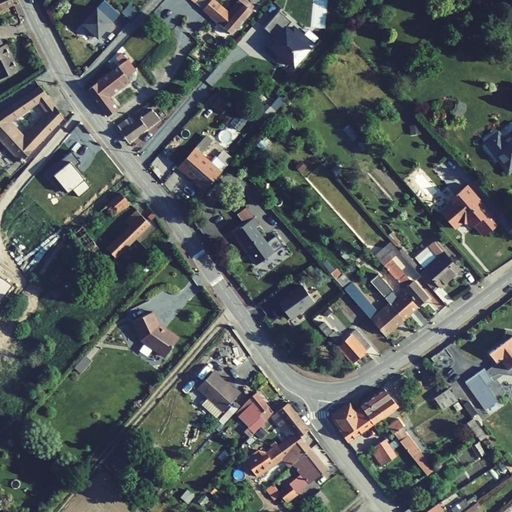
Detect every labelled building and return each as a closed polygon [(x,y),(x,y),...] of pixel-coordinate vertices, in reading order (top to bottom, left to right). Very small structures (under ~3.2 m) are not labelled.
[(0,0),(0,10),(14,4),(11,0),(0,0)] [(203,9),(210,0),(197,0),(195,3),(203,9)] [(218,22),(227,11),(214,0),(210,0),(203,9),(218,22)] [(237,0),(227,11),(218,22),(231,34),(252,11),(250,10),(254,6),(246,0),(237,0)] [(98,38),(112,22),(97,8),(82,24),(98,38)] [(291,22),(279,11),(264,28),(276,39),(265,51),(276,60),(280,55),(293,67),(309,49),(299,40),(303,36),(293,28),(290,32),(285,28),(291,22)] [(159,18),(168,26),(173,22),(164,13),(159,18)] [(0,78),(18,70),(9,52),(9,51),(6,44),(2,45),(0,40),(0,78)] [(118,52),(122,58),(128,54),(124,48),(118,52)] [(118,61),(86,83),(106,110),(116,103),(108,92),(129,76),(118,61)] [(0,117),(0,137),(19,158),(24,164),(31,157),(68,118),(60,107),(33,135),(30,132),(26,135),(20,128),(28,122),(23,115),(39,102),(42,105),(52,97),(44,87),(0,117)] [(136,106),(143,115),(149,122),(155,118),(144,104),(141,102),(136,106)] [(126,114),(115,122),(128,139),(138,132),(131,124),(143,115),(136,106),(126,114)] [(267,119),(274,111),(269,106),(261,114),(267,119)] [(258,113),(253,119),(260,125),(265,120),(258,113)] [(138,132),(149,122),(143,115),(131,124),(138,132)] [(410,134),(421,132),(420,124),(408,126),(410,134)] [(511,134),(503,141),(498,135),(487,143),(508,171),(511,168),(511,134)] [(270,145),(264,140),(258,147),(264,152),(270,145)] [(192,145),(176,164),(194,179),(192,181),(201,189),(220,169),(192,145)] [(309,150),(314,155),(318,151),(313,146),(309,150)] [(108,182),(92,161),(44,193),(59,214),(62,218),(108,182)] [(300,173),(306,167),(300,161),(294,166),(300,173)] [(341,170),(337,165),(330,171),(334,176),(341,170)] [(436,213),(450,230),(457,224),(462,224),(466,229),(470,226),(480,237),(495,224),(463,186),(444,202),(446,205),(436,213)] [(121,209),(129,202),(120,193),(104,207),(112,217),(121,209)] [(136,210),(129,202),(121,209),(129,217),(136,210)] [(150,224),(136,210),(129,217),(125,221),(129,226),(101,254),(109,264),(150,224)] [(259,224),(253,216),(230,232),(253,267),(270,255),(280,248),(274,238),(264,245),(252,229),(259,224)] [(101,254),(82,226),(73,233),(101,272),(109,264),(101,254)] [(396,246),(401,242),(392,232),(387,236),(396,246)] [(433,290),(438,286),(439,287),(459,271),(434,242),(428,247),(432,251),(419,262),(424,269),(419,273),(433,290)] [(399,252),(391,243),(375,256),(419,306),(428,298),(413,281),(411,282),(391,260),(399,252)] [(415,258),(419,262),(432,251),(428,247),(415,258)] [(422,270),(402,248),(399,251),(419,273),(422,270)] [(336,280),(342,275),(336,268),(330,273),(336,280)] [(342,275),(336,280),(385,336),(403,320),(389,303),(378,313),(352,282),(351,282),(343,274),(342,275)] [(389,303),(403,320),(417,307),(405,294),(397,300),(391,293),(392,291),(378,274),(370,281),(389,303)] [(301,285),(277,303),(289,319),(313,302),(301,285)] [(326,317),(332,312),(329,308),(323,313),(326,317)] [(161,327),(158,325),(152,311),(132,321),(141,340),(165,357),(177,338),(164,328),(163,329),(161,327)] [(328,335),(352,362),(370,346),(355,329),(349,333),(351,335),(344,341),(334,330),(332,331),(324,322),(318,326),(327,336),(328,335)] [(373,346),(381,353),(389,345),(380,336),(382,334),(372,324),(363,334),(374,345),(373,346)] [(503,364),(501,373),(511,374),(511,332),(506,331),(505,341),(489,353),(496,363),(500,360),(503,364)] [(80,373),(91,361),(84,355),(73,367),(80,373)] [(486,371),(490,377),(501,373),(503,364),(500,360),(496,363),(486,371)] [(486,371),(484,368),(465,382),(485,410),(498,401),(487,386),(493,381),(490,377),(486,371)] [(204,386),(230,410),(247,391),(240,384),(238,386),(219,369),(204,386)] [(403,376),(399,379),(405,386),(409,383),(403,376)] [(391,385),(396,392),(405,386),(399,379),(391,385)] [(448,388),(434,398),(442,410),(457,401),(448,388)] [(382,389),(359,405),(365,414),(388,398),(382,389)] [(242,414),(257,436),(277,415),(263,393),(255,400),(242,414)] [(394,406),(388,398),(365,414),(371,422),(394,406)] [(457,411),(462,408),(458,402),(453,405),(457,411)] [(346,403),(327,415),(345,441),(351,436),(340,419),(346,414),(352,410),(346,403)] [(312,431),(294,404),(277,416),(293,438),(298,435),(302,440),(305,437),(312,431)] [(359,405),(352,410),(346,414),(358,431),(362,428),(371,422),(365,414),(359,405)] [(351,436),(358,431),(346,414),(340,419),(351,436)] [(473,418),(467,422),(472,429),(478,425),(473,418)] [(398,419),(388,426),(393,433),(394,433),(427,475),(433,470),(407,435),(402,427),(403,426),(398,419)] [(480,440),(486,436),(478,425),(472,429),(480,440)] [(302,440),(298,435),(293,438),(281,447),(279,443),(274,447),(266,445),(253,455),(265,471),(287,455),(295,465),(304,456),(314,448),(305,437),(302,440)] [(397,456),(385,439),(371,448),(375,453),(373,455),(381,466),(397,456)] [(392,449),(399,444),(396,439),(389,444),(392,449)] [(485,454),(478,442),(471,447),(478,458),(485,454)] [(281,489),(288,500),(298,492),(296,489),(318,474),(321,477),(330,470),(314,448),(304,456),(312,466),(281,489)] [(150,466),(156,472),(162,465),(156,459),(150,466)] [(147,496),(155,487),(148,480),(140,489),(147,496)] [(323,505),(328,501),(320,490),(314,495),(323,505)] [(465,499),(451,509),(453,511),(462,511),(477,502),(473,497),(467,502),(465,499)] [(462,511),(473,511),(481,507),(477,502),(462,511)] [(421,511),(415,503),(403,511),(421,511)] [(424,511),(443,511),(438,503),(424,511)]
